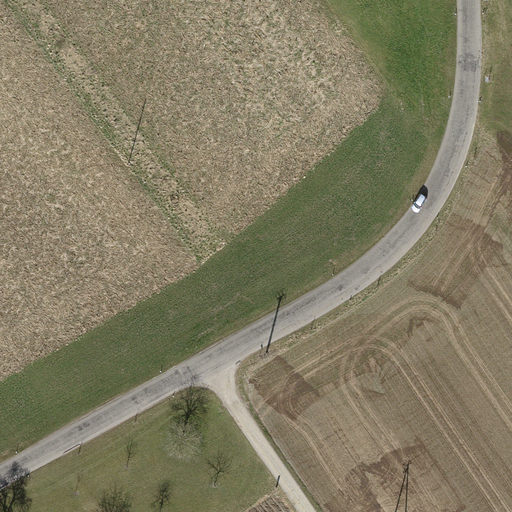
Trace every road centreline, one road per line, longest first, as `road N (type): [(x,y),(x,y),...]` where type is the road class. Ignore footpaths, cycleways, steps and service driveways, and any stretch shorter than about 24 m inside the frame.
road 1 (unclassified): [(0,479),(355,293),(406,247),(467,156),(479,85),(470,0)]
road 2 (track): [(308,511),(209,367)]
